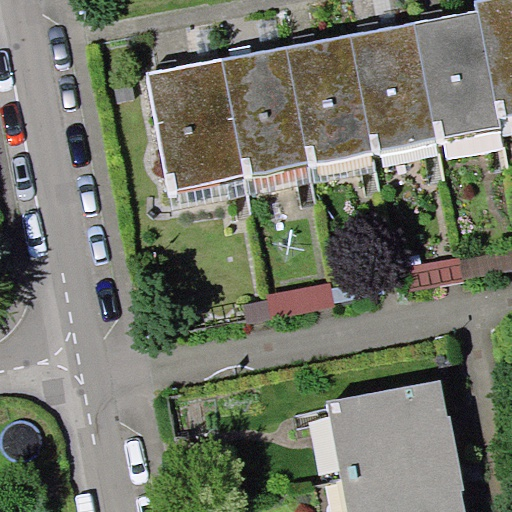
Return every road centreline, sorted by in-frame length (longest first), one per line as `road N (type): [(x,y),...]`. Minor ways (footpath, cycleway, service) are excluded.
road 1 (residential): [(511,327),(83,386)]
road 2 (residential): [(24,0),(76,353)]
road 3 (residential): [(83,386),(106,511)]
